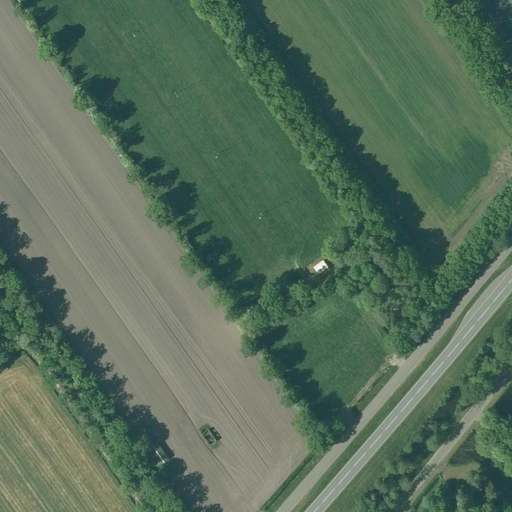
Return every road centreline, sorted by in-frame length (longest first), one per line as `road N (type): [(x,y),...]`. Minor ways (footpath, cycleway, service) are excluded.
road 1 (unclassified): [(281,511),(511,240)]
road 2 (trunk): [(314,511),(511,278)]
road 3 (track): [(321,0),(463,200)]
road 4 (unclassified): [(393,511),(511,364)]
